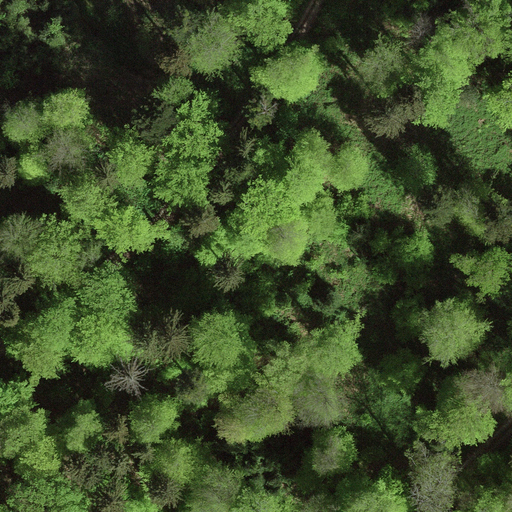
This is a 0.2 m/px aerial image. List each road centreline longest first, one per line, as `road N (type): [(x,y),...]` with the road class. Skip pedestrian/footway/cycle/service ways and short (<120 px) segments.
road 1 (track): [(312,0),(254,103),(75,287),(0,343)]
road 2 (track): [(511,424),(421,511)]
